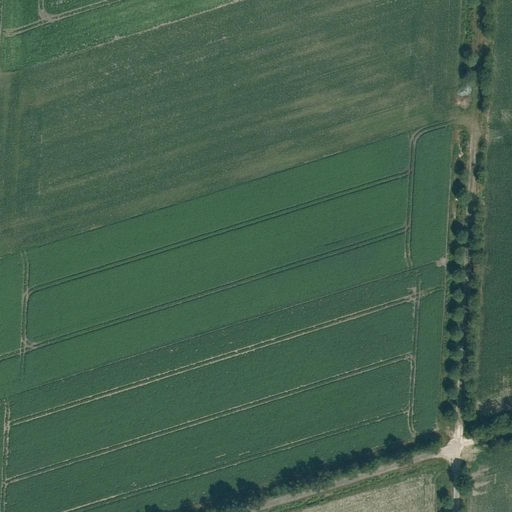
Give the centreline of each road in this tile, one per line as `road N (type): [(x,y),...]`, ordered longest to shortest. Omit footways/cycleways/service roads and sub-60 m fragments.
road 1 (track): [(454,449),(479,0)]
road 2 (unclassified): [(248,511),(454,449),(455,511)]
